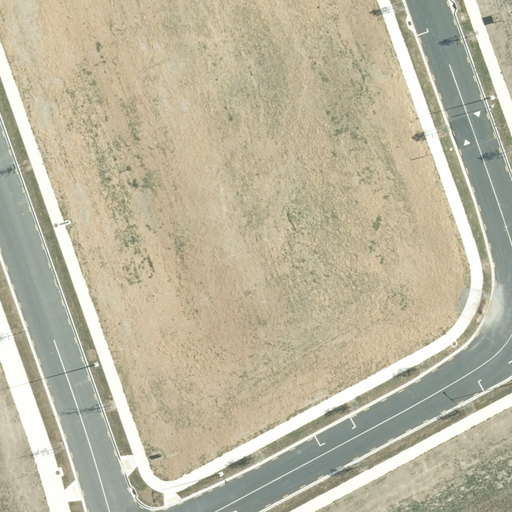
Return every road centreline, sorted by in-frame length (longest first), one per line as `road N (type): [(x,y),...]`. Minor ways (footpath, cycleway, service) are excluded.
road 1 (residential): [(207,511),(481,365),(511,334)]
road 2 (residential): [(0,198),(105,511)]
road 3 (residential): [(511,236),(427,0)]
